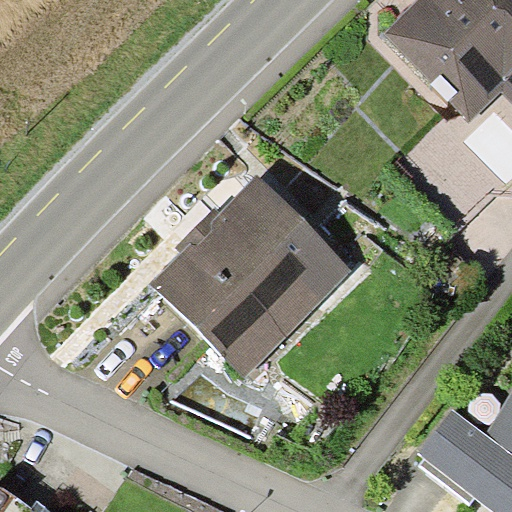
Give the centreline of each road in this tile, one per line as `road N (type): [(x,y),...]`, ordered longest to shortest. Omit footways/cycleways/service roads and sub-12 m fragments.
road 1 (tertiary): [(297,0),(0,301)]
road 2 (residential): [(301,511),(0,384)]
